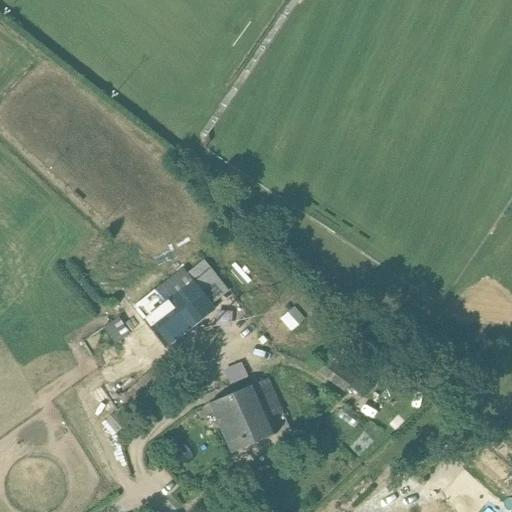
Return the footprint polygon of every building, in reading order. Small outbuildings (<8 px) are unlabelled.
[(136,306),(165,344),(228,293),(204,260),(187,274),(183,271),(136,306)] [(120,318),(105,327),(116,344),(131,335),(120,318)] [(371,385),(323,351),(311,367),(345,392),(348,386),(363,397),(371,385)] [(232,454),(250,445),(276,434),(269,417),(282,411),(267,378),(210,404),(232,454)] [(508,511),(461,473),(443,496),(462,511),(469,511),(472,510),(474,511),(508,511)]
